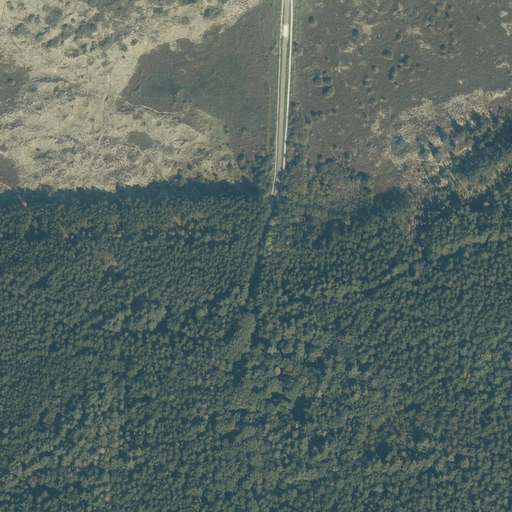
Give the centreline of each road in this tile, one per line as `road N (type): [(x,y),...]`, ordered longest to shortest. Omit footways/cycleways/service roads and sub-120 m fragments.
road 1 (unclassified): [(256,511),(233,353),(276,189),(287,0)]
road 2 (unknown): [(511,477),(451,473),(378,487),(395,511)]
road 3 (track): [(253,494),(190,492),(157,464),(116,477)]
road 4 (track): [(116,477),(93,493),(46,473),(9,492)]
